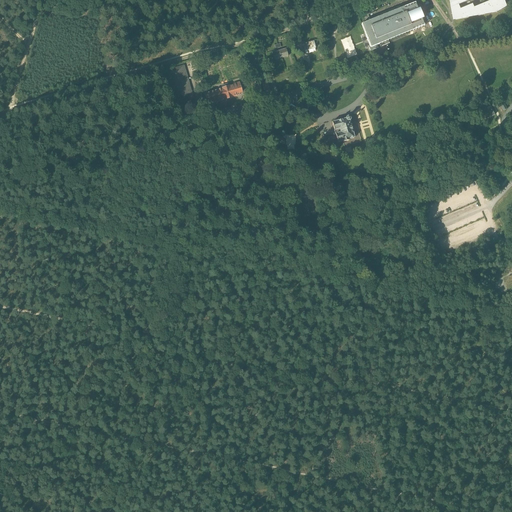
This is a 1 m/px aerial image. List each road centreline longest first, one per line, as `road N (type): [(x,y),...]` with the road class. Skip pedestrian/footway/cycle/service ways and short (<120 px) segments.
road 1 (track): [(0,306),(511,410)]
road 2 (track): [(0,412),(492,511)]
road 3 (track): [(9,111),(343,8)]
